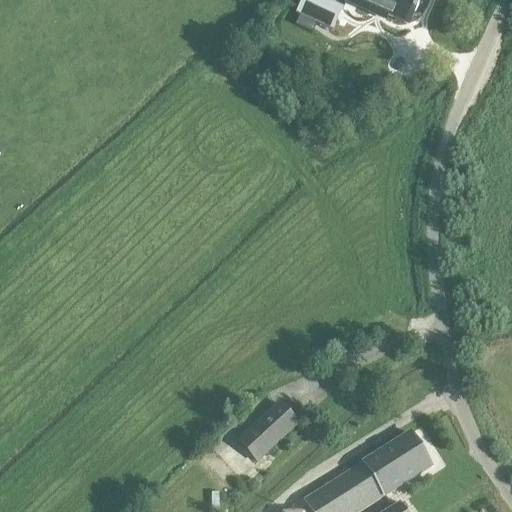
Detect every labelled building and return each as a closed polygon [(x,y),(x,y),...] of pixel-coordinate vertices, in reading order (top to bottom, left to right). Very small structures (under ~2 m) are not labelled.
[(407,26),(418,0),(346,0),(346,3),(384,20),(386,16),(407,26)] [(334,30),(343,12),(321,2),(312,20),(334,30)] [(256,462),(298,424),(278,403),(237,441),(256,462)] [(303,500),(310,511),(359,511),(431,467),(410,433),(303,500)] [(404,511),(399,503),(383,511),(404,511)]
